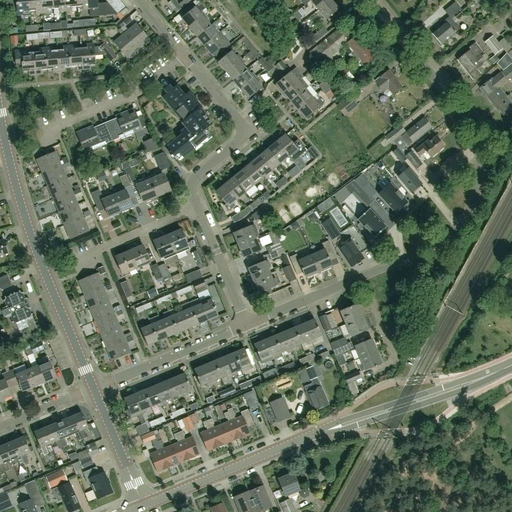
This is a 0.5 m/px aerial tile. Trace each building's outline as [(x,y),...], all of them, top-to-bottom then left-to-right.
[(28,0),(9,0),(11,16),(23,15),(23,18),(30,17),(30,11),(28,0)] [(42,13),(40,0),(28,0),(30,11),(36,11),(36,14),(42,13)] [(54,9),(52,0),(40,0),(42,13),(48,13),(47,10),(54,9)] [(52,0),(54,9),(59,9),(60,12),(66,11),(64,0),(52,0)] [(64,0),(66,11),(71,11),(71,8),(77,7),(76,0),(64,0)] [(76,0),(77,7),(83,7),(83,10),(89,9),(90,17),(98,16),(97,0),(76,0)] [(114,10),(122,3),(119,0),(117,0),(111,6),(114,10)] [(172,0),(168,3),(176,13),(181,9),(173,0),(172,0)] [(191,1),(189,0),(184,0),(179,5),(182,8),(191,1)] [(311,0),(310,1),(318,10),(331,0),(330,0),(311,0)] [(339,10),(331,0),(318,10),(326,20),(339,10)] [(460,0),(455,0),(442,10),(447,16),(463,4),(460,0)] [(189,28),(205,15),(202,11),(205,8),(201,2),(196,6),(193,3),(180,15),(183,18),(182,19),(189,28)] [(126,8),(122,3),(114,10),(118,14),(120,12),(120,13),(126,8)] [(217,5),(214,8),(221,16),(225,13),(217,5)] [(126,8),(120,13),(123,17),(129,12),(126,8)] [(470,8),(461,13),(465,20),(474,15),(470,8)] [(293,15),(297,21),(302,17),(298,11),(293,15)] [(232,22),(225,13),(221,16),(229,25),(232,22)] [(209,19),(205,15),(189,28),(197,37),(211,25),(207,21),(209,19)] [(439,28),(432,34),(437,40),(441,45),(448,39),(455,34),(460,29),(455,23),(449,17),(446,19),(444,21),(445,23),(439,28)] [(289,20),(284,20),(280,22),(285,29),(292,24),(289,20)] [(68,29),(67,24),(67,21),(60,21),(60,23),(55,23),(56,29),(61,29),(68,29)] [(232,22),(229,25),(236,34),(240,31),(232,22)] [(125,33),(138,49),(149,40),(136,24),(128,30),(124,25),(121,28),(125,33)] [(215,30),(211,25),(197,37),(204,46),(220,33),(217,28),(215,30)] [(286,31),(290,37),(295,33),(290,27),(286,31)] [(323,27),(312,37),(316,42),(327,32),(323,27)] [(363,67),(365,65),(375,58),(366,48),(368,46),(358,34),(349,42),(338,30),(309,53),(320,66),(328,59),(331,63),(343,54),(340,50),(346,46),(351,52),(348,55),(357,65),(360,63),(363,67)] [(138,49),(125,33),(114,42),(127,58),(138,49)] [(220,33),(204,46),(212,55),(225,43),(222,39),(224,37),(220,33)] [(484,43),(494,55),(502,49),(506,53),(511,48),(504,38),(498,42),(493,36),(484,43)] [(250,51),(254,48),(246,40),(244,37),(237,42),(240,42),(243,43),(250,51)] [(81,49),(83,69),(89,69),(89,66),(95,65),(94,57),(104,55),(110,62),(117,57),(106,43),(103,46),(93,47),(93,45),(87,45),(87,48),(81,49)] [(480,74),(476,69),(485,62),(479,54),(482,52),(475,43),(469,47),(471,49),(457,60),(469,75),(468,75),(473,80),(480,74)] [(63,50),(58,50),(59,72),(66,71),(65,68),(71,68),(69,46),(63,47),(63,50)] [(75,46),(69,46),(71,68),(77,67),(77,70),(83,69),(81,49),(75,49),(75,46)] [(59,72),(58,50),(51,51),(51,48),(45,49),(47,70),(53,69),(54,72),(59,72)] [(254,48),(250,51),(257,60),(261,57),(254,48)] [(39,52),(34,53),(36,74),(42,73),(42,70),(47,70),(45,49),(39,50),(39,52)] [(511,49),(502,58),(507,64),(511,60),(511,59),(511,49)] [(36,74),(34,53),(28,54),(27,51),(21,51),(16,52),(17,66),(23,66),(23,72),(30,71),(30,74),(36,74)] [(225,72),(242,59),(238,54),(236,56),(232,51),(229,54),(226,51),(215,60),(225,72)] [(498,60),(494,55),(489,60),(492,65),(498,60)] [(261,57),(257,60),(265,69),(269,66),(261,57)] [(245,63),(242,59),(225,72),(233,81),(247,69),(243,64),(245,63)] [(278,64),(275,67),(278,70),(280,73),(281,74),(284,71),(287,68),(284,65),(281,62),(278,64)] [(308,73),(315,67),(311,63),(304,69),(308,73)] [(511,63),(502,72),(509,80),(511,77),(511,63)] [(269,66),(265,69),(268,73),(275,67),(272,64),(269,66)] [(336,69),(342,77),(348,72),(342,64),(336,69)] [(315,67),(308,73),(311,77),(319,71),(315,67)] [(277,84),(275,86),(279,90),(282,94),(302,78),(303,77),(300,73),(296,68),(293,70),(291,72),(287,75),(283,78),(280,81),(277,84)] [(247,69),(233,81),(236,86),(240,90),(248,83),(252,80),(256,77),(254,74),(253,72),(251,74),(249,71),(247,69)] [(392,94),(401,87),(388,71),(375,82),(383,92),(388,88),(392,94)] [(499,87),(499,88),(506,82),(500,74),(493,80),(492,79),(480,88),(487,97),(499,87)] [(248,83),(240,90),(244,95),(248,99),(255,93),(262,87),(260,85),(258,82),(259,82),(260,81),(258,79),(256,77),(252,80),(248,83)] [(309,87),(302,78),(282,94),(285,98),(287,96),(291,101),(305,90),(309,87)] [(322,91),(327,87),(323,82),(318,86),(322,91)] [(173,83),(169,87),(159,94),(186,127),(180,132),(182,135),(167,147),(172,152),(170,154),(173,158),(175,156),(179,161),(194,149),(196,150),(211,138),(207,133),(208,133),(209,129),(208,128),(212,124),(200,110),(202,108),(189,92),(184,96),(176,86),(173,83)] [(338,100),(327,87),(322,91),(333,104),(338,100)] [(499,87),(487,97),(495,107),(496,106),(503,115),(511,108),(511,104),(510,102),(511,100),(511,99),(508,95),(506,97),(499,88),(499,87)] [(357,88),(336,106),(346,117),(358,106),(354,101),(362,93),(357,88)] [(312,99),(305,90),(291,101),(299,110),(312,99)] [(315,102),(312,99),(299,110),(306,119),(318,108),(320,111),(325,107),(323,105),(324,103),(320,99),(315,102)] [(143,115),(137,118),(134,109),(116,116),(118,120),(115,121),(114,120),(112,121),(112,120),(105,123),(113,141),(119,138),(120,140),(125,137),(142,129),(148,126),(143,115)] [(416,125),(400,137),(404,142),(407,146),(410,144),(413,142),(422,135),(432,127),(428,123),(424,118),(416,125)] [(113,141),(105,123),(98,126),(99,128),(95,129),(93,129),(92,126),(76,133),(85,153),(101,146),(101,147),(106,145),(106,144),(113,141)] [(393,131),(385,137),(387,140),(389,142),(397,136),(405,130),(402,127),(400,124),(393,131)] [(286,135),(277,143),(280,146),(283,150),(288,157),(292,161),(294,160),(306,150),(298,141),(293,145),(286,135)] [(143,142),(148,153),(158,148),(153,137),(143,142)] [(444,147),(436,137),(429,143),(428,141),(415,152),(419,156),(425,151),(430,158),(444,147)] [(277,143),(268,150),(280,164),(288,157),(283,150),(280,146),(277,143)] [(400,151),(398,148),(392,152),(401,164),(407,159),(405,156),(400,151)] [(268,150),(260,157),(271,171),(280,164),(268,150)] [(405,156),(407,159),(416,170),(422,164),(412,151),(405,156)] [(42,173),(61,165),(56,152),(36,160),(42,173)] [(154,157),(160,172),(170,168),(163,152),(154,157)] [(260,157),(251,164),(262,178),(271,171),(260,157)] [(133,159),(128,160),(134,175),(138,173),(133,159)] [(294,160),(292,161),(296,167),(300,171),(305,167),(301,163),(298,165),(294,160)] [(126,162),(122,164),(123,166),(124,169),(127,174),(127,177),(130,184),(131,185),(133,189),(133,191),(134,193),(136,196),(138,195),(140,194),(138,190),(137,186),(136,184),(135,182),(136,181),(132,171),(127,161),(126,162)] [(262,178),(251,164),(242,171),(254,185),(262,178)] [(63,169),(61,165),(42,173),(47,186),(67,178),(63,169)] [(300,171),(296,167),(292,170),(296,175),(300,171)] [(421,184),(408,169),(398,177),(411,193),(421,184)] [(101,174),(103,179),(111,176),(109,171),(101,174)] [(242,171),(234,178),(245,192),(249,197),(258,190),(254,185),(242,171)] [(149,177),(157,197),(171,192),(164,175),(156,178),(154,175),(149,177)] [(145,183),(137,186),(138,190),(140,194),(143,202),(144,203),(151,200),(157,197),(149,177),(146,179),(143,180),(145,183)] [(279,181),(283,185),(287,182),(283,177),(279,181)] [(67,178),(47,186),(53,200),(72,191),(67,178)] [(234,178),(225,185),(236,199),(245,192),(234,178)] [(373,201),(371,198),(362,189),(354,181),(353,180),(343,188),(350,195),(353,192),(367,207),(373,201)] [(283,185),(279,181),(275,185),(279,189),(283,185)] [(362,189),(371,198),(377,192),(368,184),(362,189)] [(389,184),(377,195),(395,214),(406,203),(389,184)] [(117,194),(114,195),(121,212),(127,210),(133,208),(132,207),(129,199),(132,198),(136,196),(134,193),(133,191),(133,189),(131,185),(125,188),(124,188),(121,189),(118,190),(119,193),(117,194)] [(236,199),(225,185),(216,192),(226,204),(223,206),(228,212),(235,206),(232,202),(236,199)] [(121,212),(114,195),(103,200),(99,190),(91,194),(99,212),(105,209),(109,218),(121,212)] [(78,205),(72,191),(53,200),(58,213),(78,205)] [(262,195),(266,200),(270,196),(266,192),(262,195)] [(332,193),(318,203),(323,210),(337,200),(332,193)] [(83,218),(78,205),(58,213),(64,226),(83,218)] [(263,206),(251,216),(255,221),(268,211),(263,206)] [(244,218),(248,214),(245,209),(240,213),(231,218),(234,223),(244,218)] [(368,210),(356,221),(373,239),(385,228),(368,210)] [(226,218),(223,211),(217,213),(220,221),(226,218)] [(304,215),(309,222),(313,222),(317,220),(315,216),(311,211),(304,215)] [(89,231),(83,218),(64,226),(69,240),(89,231)] [(299,218),(295,221),(300,227),(304,224),(299,218)] [(341,235),(330,218),(320,225),(332,241),(341,235)] [(295,221),(289,225),(293,230),(295,230),(300,227),(295,221)] [(242,230),(233,234),(236,239),(238,245),(255,239),(259,237),(258,234),(257,231),(255,232),(254,228),(253,225),(242,230)] [(168,236),(176,255),(190,250),(181,230),(168,236)] [(277,235),(280,242),(283,240),(282,237),(285,236),(283,230),(277,235)] [(161,239),(154,242),(158,251),(162,261),(163,260),(169,258),(176,255),(168,236),(161,239)] [(357,246),(351,238),(338,247),(343,254),(342,255),(351,267),(364,258),(359,251),(360,248),(358,246),(357,246)] [(257,245),(255,239),(238,245),(244,258),(263,250),(260,243),(257,245)] [(0,256),(8,254),(3,240),(0,241),(0,256)] [(311,255),(318,273),(332,267),(329,260),(336,258),(329,241),(321,244),(324,250),(311,255)] [(268,254),(283,248),(280,242),(265,248),(268,254)] [(143,246),(129,252),(136,269),(150,263),(143,246)] [(283,248),(268,254),(271,261),(285,254),(283,248)] [(198,265),(202,263),(197,250),(192,252),(198,265)] [(136,269),(129,252),(116,258),(124,277),(130,274),(129,272),(136,269)] [(318,273),(311,255),(299,260),(297,254),(289,257),(297,275),(303,273),(305,278),(318,273)] [(252,263),(252,268),(248,269),(253,281),(270,274),(268,269),(271,267),(269,261),(265,262),(263,258),(252,263)] [(158,267),(157,264),(150,267),(156,281),(157,283),(163,280),(162,278),(161,273),(158,267)] [(158,267),(161,273),(162,278),(163,280),(164,281),(167,279),(170,278),(168,271),(165,264),(161,265),(158,267)] [(103,266),(97,269),(100,276),(106,273),(103,266)] [(296,279),(290,266),(283,269),(288,283),(296,279)] [(202,277),(199,270),(185,276),(188,284),(202,277)] [(12,286),(7,275),(6,276),(4,272),(0,273),(0,289),(3,290),(12,286)] [(84,295),(103,287),(98,273),(79,281),(84,295)] [(272,279),(270,274),(253,281),(258,293),(279,284),(276,278),(272,279)] [(135,300),(133,296),(127,281),(120,284),(128,303),(135,300)] [(195,290),(198,288),(205,285),(203,281),(193,285),(195,290)] [(156,295),(163,292),(159,283),(152,286),(156,295)] [(103,287),(84,295),(89,308),(109,300),(103,287)] [(20,292),(19,291),(4,297),(5,298),(4,300),(3,301),(5,307),(2,308),(1,312),(3,317),(7,318),(9,317),(12,323),(14,322),(15,323),(16,324),(31,318),(30,317),(31,315),(32,314),(30,308),(28,308),(26,308),(24,302),(25,300),(26,300),(23,293),(22,293),(20,292)] [(209,297),(211,299),(205,302),(204,299),(200,301),(208,321),(211,319),(212,321),(219,319),(218,317),(219,316),(213,303),(219,300),(217,293),(209,297)] [(95,321),(114,313),(113,309),(109,300),(89,308),(95,321)] [(208,321),(200,301),(195,303),(196,306),(191,308),(198,325),(208,321)] [(346,324),(362,317),(357,305),(340,312),(346,324)] [(184,307),(180,309),(188,329),(198,325),(191,308),(185,310),(184,307)] [(176,314),(171,316),(178,333),(188,329),(180,309),(175,311),(176,314)] [(120,326),(114,313),(95,321),(100,334),(120,326)] [(319,318),(325,332),(331,329),(325,315),(319,318)] [(178,333),(171,316),(165,319),(164,316),(159,317),(168,337),(178,333)] [(155,319),(156,322),(150,325),(158,342),(168,337),(159,317),(155,319)] [(367,330),(362,317),(346,324),(351,337),(367,330)] [(323,341),(321,336),(315,319),(304,324),(313,344),(317,342),(317,343),(323,341)] [(158,342),(150,325),(145,327),(144,324),(139,326),(140,329),(147,346),(158,342)] [(304,324),(294,328),(301,344),(307,342),(308,346),(313,344),(304,324)] [(120,326),(100,334),(106,347),(125,340),(120,326)] [(301,344),(294,328),(284,332),(293,352),(297,351),(295,347),(301,344)] [(284,332),(274,336),(281,353),(286,350),(288,354),(293,352),(284,332)] [(281,353),(274,336),(264,341),(272,360),(282,356),(281,353)] [(333,349),(348,344),(345,338),(330,344),(333,349)] [(360,358),(376,352),(371,339),(355,346),(360,358)] [(131,353),(125,340),(106,347),(111,361),(131,353)] [(272,360),(264,341),(254,345),(257,352),(253,354),(257,363),(261,361),(266,359),(268,362),(272,360)] [(36,344),(30,346),(32,350),(33,354),(45,350),(41,342),(36,344)] [(348,344),(333,349),(335,355),(335,356),(351,350),(351,349),(353,348),(351,342),(348,344)] [(32,350),(30,346),(30,345),(24,348),(27,356),(33,354),(32,350)] [(245,349),(234,353),(241,370),(246,368),(248,371),(253,369),(251,365),(245,350),(245,349)] [(248,349),(245,350),(251,365),(255,364),(248,349)] [(327,352),(320,354),(322,360),(330,357),(328,351),(327,352)] [(376,352),(360,358),(362,364),(358,366),(360,372),(381,363),(376,352)] [(234,353),(224,357),(233,377),(237,375),(235,372),(241,370),(234,353)] [(47,356),(41,359),(43,364),(38,366),(42,374),(45,383),(56,378),(47,356)] [(330,365),(340,361),(338,356),(327,360),(330,365)] [(224,357),(214,361),(221,378),(226,376),(228,379),(233,377),(224,357)] [(221,378),(214,361),(204,365),(212,385),(217,383),(216,380),(221,378)] [(212,385),(204,365),(194,370),(200,386),(206,384),(208,387),(212,385)] [(8,366),(5,367),(14,388),(20,385),(23,392),(34,388),(27,371),(17,375),(14,369),(10,371),(8,366)] [(42,374),(38,366),(27,371),(34,388),(45,383),(42,374)] [(304,387),(304,388),(306,393),(311,405),(308,406),(306,409),(307,412),(311,412),(314,412),(329,405),(317,378),(312,366),(304,370),(306,372),(309,381),(310,381),(311,384),(304,387)] [(5,380),(0,382),(0,399),(1,402),(12,397),(9,390),(14,388),(5,367),(4,367),(6,372),(2,374),(5,380)] [(358,371),(344,377),(347,385),(361,379),(358,371)] [(193,386),(189,377),(186,378),(185,374),(174,378),(182,398),(187,396),(185,392),(191,390),(190,387),(193,386)] [(182,398),(174,378),(164,382),(171,399),(176,396),(178,400),(182,398)] [(164,382),(154,386),(162,406),(167,404),(166,401),(171,399),(164,382)] [(162,406),(154,386),(144,390),(151,407),(157,405),(158,408),(162,406)] [(151,407),(144,390),(134,395),(142,414),(146,412),(145,410),(151,407)] [(246,394),(252,408),(259,405),(253,390),(246,394)] [(142,414),(134,395),(124,399),(128,410),(126,411),(129,419),(142,414)] [(269,403),(277,423),(291,417),(283,397),(269,403)] [(206,416),(211,414),(208,407),(203,410),(206,416)] [(232,408),(227,410),(239,439),(245,437),(244,436),(250,434),(247,427),(254,424),(247,410),(240,413),(242,416),(235,419),(234,416),(235,416),(232,408)] [(228,422),(221,425),(228,443),(234,441),(239,439),(227,410),(228,412),(224,414),(226,419),(227,419),(228,422)] [(82,413),(76,415),(75,412),(71,414),(82,440),(86,438),(83,430),(88,428),(87,425),(82,413)] [(67,415),(68,418),(62,421),(69,436),(74,434),(77,442),(82,440),(71,414),(67,415)] [(189,416),(193,425),(199,423),(195,414),(189,416)] [(182,420),(187,432),(193,429),(188,417),(182,420)] [(228,443),(221,425),(214,428),(213,425),(214,425),(212,419),(207,421),(218,448),(224,446),(223,445),(228,443)] [(69,436),(62,421),(57,423),(56,420),(52,421),(63,448),(67,446),(64,438),(69,436)] [(49,426),(43,428),(50,444),(55,442),(59,450),(63,448),(52,421),(48,423),(49,426)] [(218,448),(207,421),(203,423),(205,428),(206,428),(207,431),(200,434),(207,452),(213,449),(213,450),(218,448)] [(135,428),(139,436),(149,432),(146,423),(135,428)] [(50,444),(43,428),(38,431),(37,428),(33,429),(34,432),(33,432),(40,448),(44,456),(48,454),(45,446),(50,444)] [(178,464),(171,446),(164,449),(162,446),(164,445),(161,440),(157,430),(153,432),(168,469),(173,467),(173,466),(178,464)] [(182,431),(178,433),(189,460),(194,458),(194,457),(200,455),(192,437),(185,440),(183,437),(185,437),(182,431)] [(153,432),(141,437),(144,444),(151,441),(152,444),(155,449),(156,449),(157,452),(150,455),(147,449),(142,451),(145,459),(150,457),(157,473),(163,470),(163,471),(168,469),(153,432)] [(178,443),(171,446),(178,464),(184,462),(189,460),(178,433),(173,435),(176,440),(177,440),(178,443)] [(17,436),(12,437),(25,468),(30,466),(25,454),(34,451),(32,446),(28,448),(24,436),(18,439),(17,436)] [(10,442),(4,445),(11,460),(13,464),(18,462),(21,470),(25,468),(12,437),(8,439),(10,442)] [(97,450),(94,443),(85,447),(87,454),(91,452),(97,450)] [(0,461),(5,472),(9,470),(6,463),(11,460),(4,445),(0,446),(0,461)] [(71,461),(78,458),(77,455),(76,453),(69,456),(71,461)] [(71,465),(76,476),(79,475),(77,471),(83,469),(93,465),(90,457),(71,465)] [(39,462),(38,463),(37,465),(38,469),(37,472),(33,474),(32,476),(33,477),(44,473),(39,462)] [(88,485),(91,484),(97,499),(112,493),(103,473),(100,474),(96,467),(82,473),(88,485)] [(63,470),(45,477),(50,488),(67,481),(63,470)] [(313,476),(318,483),(325,479),(320,471),(313,476)] [(298,485),(293,473),(278,480),(283,491),(285,497),(300,490),(298,485)] [(45,504),(35,480),(25,485),(31,499),(35,508),(45,504)] [(71,511),(80,508),(70,483),(53,490),(58,502),(63,500),(67,511),(71,511)] [(249,494),(256,511),(259,511),(271,507),(263,488),(249,494)] [(0,511),(13,506),(11,503),(20,500),(15,489),(7,492),(6,492),(5,492),(0,494),(0,511)] [(300,491),(299,495),(303,498),(308,497),(308,492),(304,489),(300,491)] [(256,511),(249,494),(249,493),(235,498),(240,511),(254,511),(256,511),(255,511),(256,511)] [(18,504),(22,511),(21,511),(36,511),(35,508),(31,499),(18,504)] [(290,499),(279,504),(282,511),(294,511),(295,511),(290,499)] [(226,511),(222,503),(210,509),(211,511),(226,511)]
